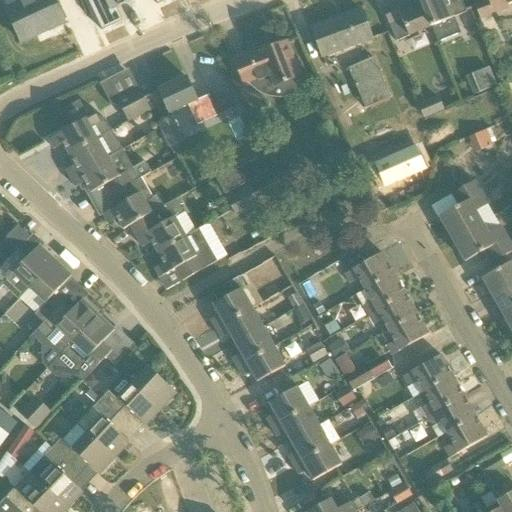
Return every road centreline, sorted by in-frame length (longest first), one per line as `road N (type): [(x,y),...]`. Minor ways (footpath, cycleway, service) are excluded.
road 1 (residential): [(511,405),(406,223),(353,209),(155,315)]
road 2 (residential): [(0,110),(26,92),(253,0)]
road 3 (residential): [(155,315),(0,165)]
road 4 (residential): [(111,511),(137,480),(231,433)]
road 5 (residential): [(231,433),(155,315)]
